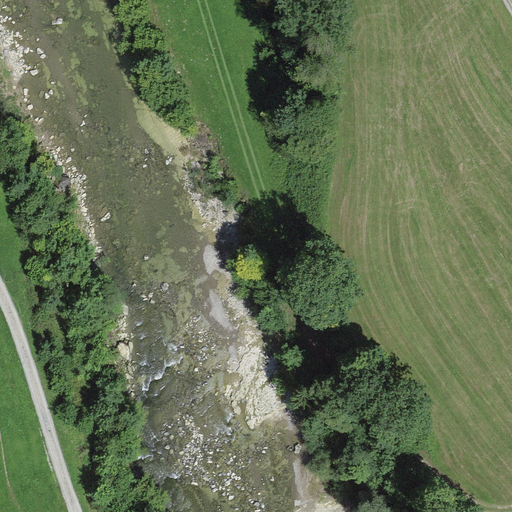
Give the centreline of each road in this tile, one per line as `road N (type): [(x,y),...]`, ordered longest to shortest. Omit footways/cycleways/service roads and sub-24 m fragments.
road 1 (track): [(189,0),(254,214),(313,346),(375,420),(453,491),(500,511)]
road 2 (track): [(0,296),(77,511)]
